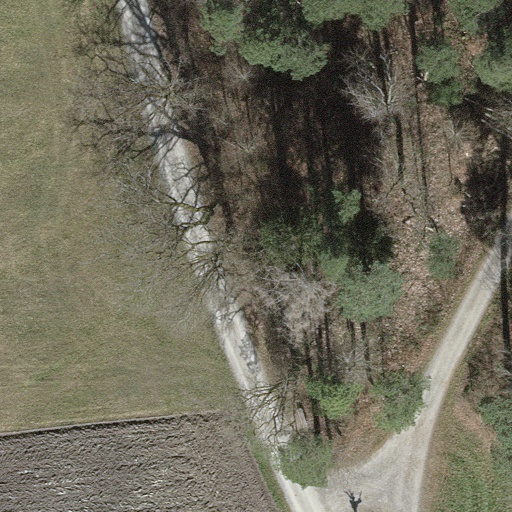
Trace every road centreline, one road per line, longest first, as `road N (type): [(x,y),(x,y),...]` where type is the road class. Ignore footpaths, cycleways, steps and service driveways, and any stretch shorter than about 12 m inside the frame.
road 1 (track): [(137,0),(305,511)]
road 2 (track): [(408,511),(409,455),(429,399),(511,242)]
road 3 (track): [(299,499),(366,498),(391,484),(409,455)]
